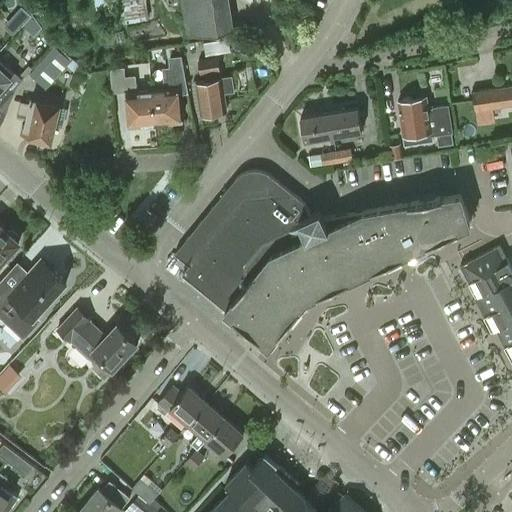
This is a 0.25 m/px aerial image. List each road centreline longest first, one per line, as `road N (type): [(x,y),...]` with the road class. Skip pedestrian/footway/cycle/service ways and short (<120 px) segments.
road 1 (residential): [(491,229),(476,175),(329,201),(244,145)]
road 2 (residential): [(256,379),(319,308),(491,229)]
road 3 (residential): [(36,511),(190,324)]
road 4 (residential): [(29,185),(73,168),(244,145)]
road 5 (residential): [(299,76),(511,33)]
road 6 (residential): [(410,511),(256,379)]
road 7 (residential): [(140,281),(244,145)]
road 8 (residential): [(140,281),(29,185)]
